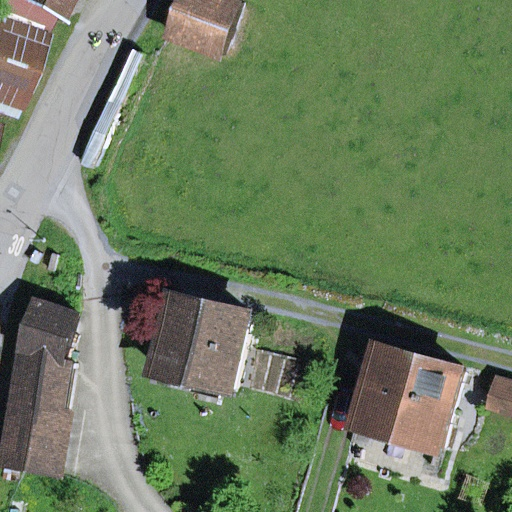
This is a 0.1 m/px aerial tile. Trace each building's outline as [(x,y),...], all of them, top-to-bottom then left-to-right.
[(7,0),(0,15),(0,24),(41,39),(49,12),(23,0),(7,0)] [(23,0),(49,12),(59,18),(68,0),(23,0)] [(190,0),(177,37),(228,55),(246,4),(235,0),(190,0)] [(0,98),(16,105),(41,39),(0,24),(0,98)] [(166,372),(239,389),(256,317),(183,300),(166,372)] [(79,366),(72,364),(86,317),(42,303),(28,350),(8,465),(61,474),(71,415),(79,366)] [(374,429),(446,450),(468,373),(386,349),(379,374),(389,377),(374,429)] [(364,427),(374,429),(389,377),(379,374),(364,427)] [(511,382),(503,380),(494,410),(511,415),(511,382)] [(61,474),(68,475),(78,416),(71,415),(61,474)]
